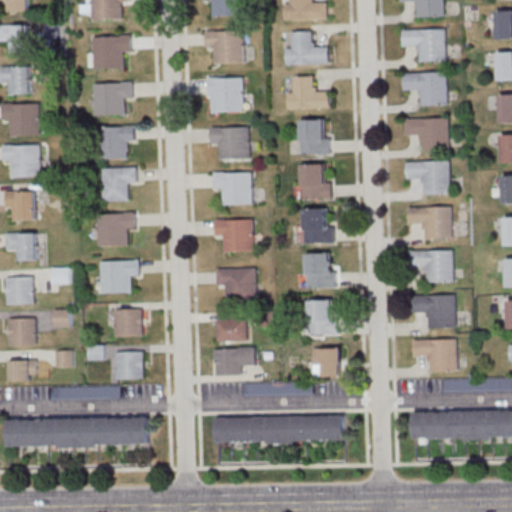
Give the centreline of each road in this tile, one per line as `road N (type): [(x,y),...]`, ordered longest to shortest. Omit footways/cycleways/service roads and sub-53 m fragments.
road 1 (residential): [(192,509),(170,0)]
road 2 (residential): [(383,506),(365,0)]
road 3 (secondary): [(32,511),(499,503)]
